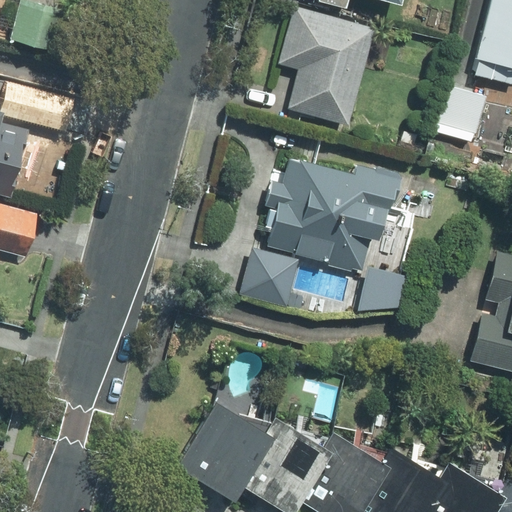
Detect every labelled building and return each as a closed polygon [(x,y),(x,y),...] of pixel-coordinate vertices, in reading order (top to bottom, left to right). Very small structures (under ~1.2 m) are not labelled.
[(62,5),(39,0),(16,0),(8,35),(52,46),(62,5)] [(376,14),(314,0),(293,0),(281,57),(301,61),(294,90),(355,104),(376,14)] [(511,0),(491,0),(476,65),(452,60),(437,123),(477,132),(491,73),(511,78),(511,0)] [(268,86),(244,82),(241,100),(266,104),(268,86)] [(0,105),(0,189),(7,192),(24,125),(0,118),(0,111),(1,106),(0,105)] [(405,156),(282,136),(265,239),(365,255),(359,295),(400,302),(414,217),(395,214),(405,156)] [(452,167),(449,186),(473,190),(476,171),(452,167)] [(511,237),(500,235),(490,295),(500,297),(497,313),(478,310),(471,355),(511,362),(511,237)] [(283,295),(291,251),(250,243),(241,286),(283,295)] [(222,388),(183,454),(241,488),(248,474),(298,503),(306,490),(343,511),(356,511),(362,503),(378,511),(511,511),(511,467),(510,466),(504,476),(459,450),(451,463),(397,431),(389,445),(343,418),(334,433),(282,403),(274,418),(222,388)]
